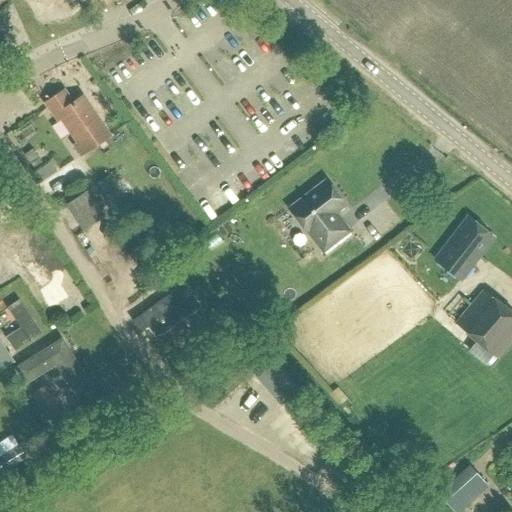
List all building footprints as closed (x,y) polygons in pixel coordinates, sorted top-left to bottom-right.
[(22,62),(53,56),(50,40),(19,46),(22,62)] [(75,102),(66,88),(46,101),(83,156),(113,136),(85,95),(75,102)] [(44,155),(30,164),(35,173),(23,180),(29,190),(56,175),(44,155)] [(325,253),(353,231),(339,213),(349,206),(329,180),(291,209),(325,253)] [(81,192),(64,198),(78,236),(96,230),(81,192)] [(464,277),(494,238),(469,219),(439,258),(464,277)] [(499,359),(511,343),(511,314),(482,290),(455,323),(499,359)] [(30,358),(40,376),(55,368),(66,386),(80,378),(58,341),(30,358)] [(454,511),(458,511),(488,485),(469,464),(438,493),(454,511)] [(415,511),(405,499),(389,511),(415,511)]
